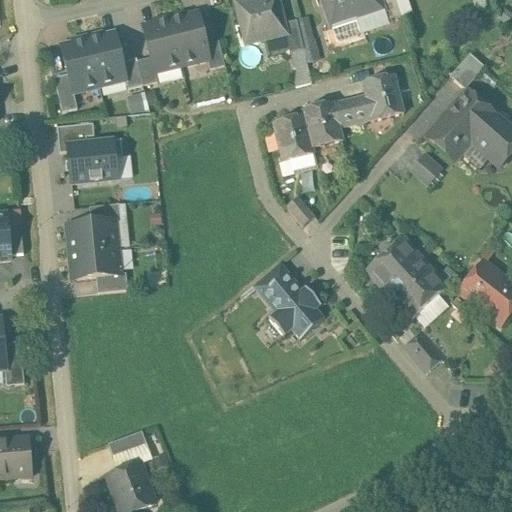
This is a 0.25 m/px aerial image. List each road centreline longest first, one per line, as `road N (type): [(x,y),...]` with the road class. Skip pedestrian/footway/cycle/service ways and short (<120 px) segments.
road 1 (residential): [(27,20),(52,289)]
road 2 (residential): [(470,435),(306,250)]
road 3 (residential): [(52,289),(75,511)]
road 4 (residential): [(470,435),(331,511)]
road 5 (residential): [(306,250),(271,212),(242,111)]
road 6 (residential): [(306,250),(401,144)]
